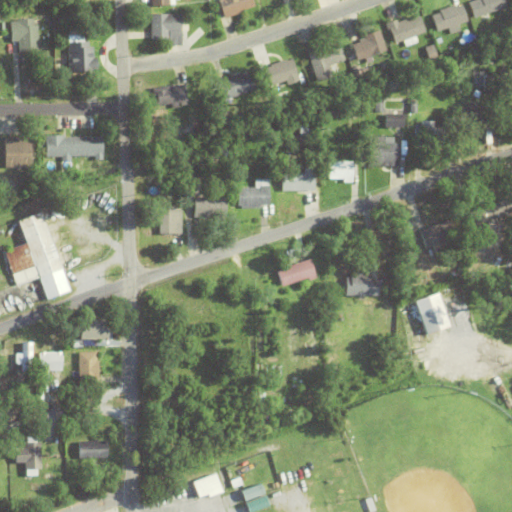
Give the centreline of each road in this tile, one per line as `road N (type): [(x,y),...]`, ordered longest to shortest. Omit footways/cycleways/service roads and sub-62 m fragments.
road 1 (tertiary): [(511,155),(0,330)]
road 2 (residential): [(132,511),(120,0)]
road 3 (residential): [(122,67),(235,47),(373,0)]
road 4 (residential): [(0,432),(103,396),(131,418)]
road 5 (residential): [(0,110),(124,109)]
